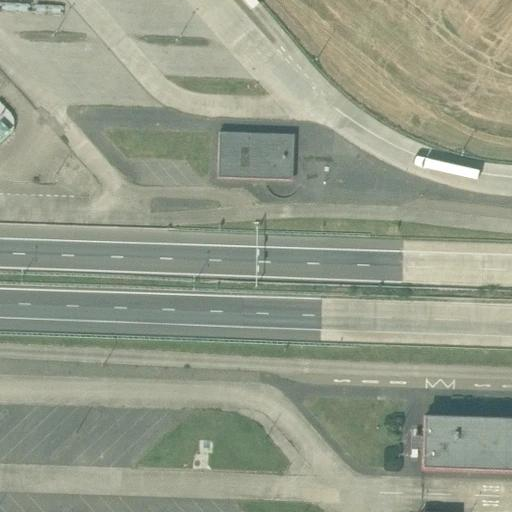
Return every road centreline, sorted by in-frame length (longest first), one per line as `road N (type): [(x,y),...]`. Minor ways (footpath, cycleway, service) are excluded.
road 1 (motorway): [(511,269),(0,253)]
road 2 (motorway): [(0,305),(511,321)]
